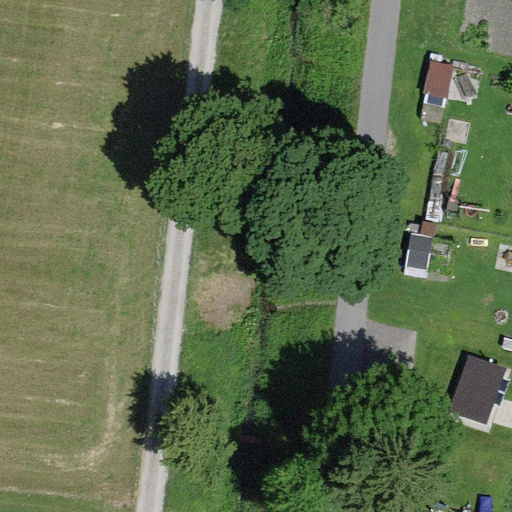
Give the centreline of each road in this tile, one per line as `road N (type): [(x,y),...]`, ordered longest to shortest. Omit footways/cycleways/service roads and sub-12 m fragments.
road 1 (track): [(159,511),(222,0)]
road 2 (track): [(402,0),(340,511)]
